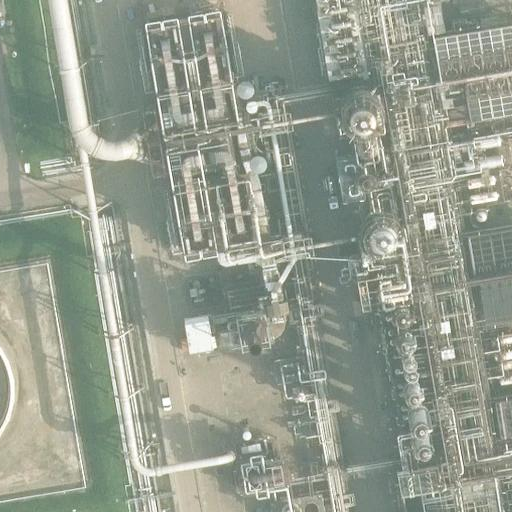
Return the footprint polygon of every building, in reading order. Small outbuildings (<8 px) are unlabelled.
[(511,511),(511,387),(504,388),(492,313),(511,309),(511,194),(499,113),(511,110),(511,17),(427,31),(422,0),(317,0),(400,511),(511,511)] [(144,16),(181,253),(260,240),(224,4),(144,16)] [(188,345),(289,329),(280,276),(274,277),(221,285),(224,302),(182,309),(188,345)] [(12,386),(12,385),(11,372),(7,357),(1,346),(0,344),(0,425),(7,412),(11,400),(12,386)] [(277,511),(325,511),(319,469),(282,475),(277,442),(237,448),(243,490),(273,485),(277,511)]
